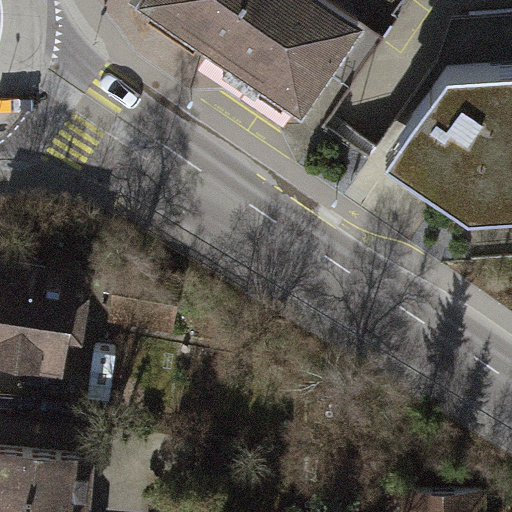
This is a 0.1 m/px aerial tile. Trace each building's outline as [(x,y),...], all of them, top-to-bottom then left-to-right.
[(128,0),(296,114),(361,21),(330,0),(128,0)] [(511,0),(420,0),(331,135),(463,221),(511,232),(511,0)] [(85,263),(0,251),(0,361),(69,371),(74,335),(89,338),(96,289),(81,287),(85,263)] [(182,284),(118,274),(111,318),(175,329),(182,284)] [(0,511),(75,511),(81,448),(1,441),(0,446),(0,511)] [(491,511),(491,490),(405,489),(404,511),(491,511)]
